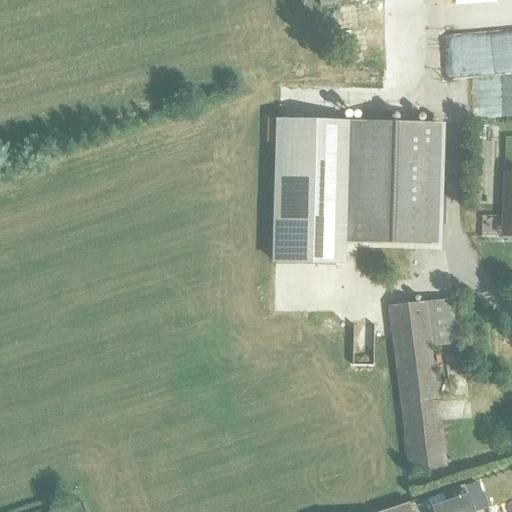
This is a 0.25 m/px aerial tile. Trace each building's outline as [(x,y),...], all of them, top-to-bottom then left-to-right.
[(327,10),(334,26),(343,22),(337,6),(327,10)] [(458,72),(511,68),(511,26),(456,29),(458,72)] [(393,49),(393,29),(362,29),(361,49),(393,49)] [(390,116),(389,118),(390,119),(390,121),(391,122),(393,122),(394,122),(396,122),(397,121),(398,120),(398,119),(398,117),(398,116),(397,115),(396,114),(394,113),(393,113),(392,114),(390,115),(390,116)] [(344,242),(348,122),(290,120),(273,119),(273,142),(271,263),(275,264),(292,264),(344,265),(344,242)] [(348,122),(344,242),(437,245),(441,124),(348,122)] [(511,172),(502,172),(500,237),(511,237),(511,172)] [(457,298),(387,307),(395,368),(408,472),(447,468),(440,413),(432,348),(444,346),(463,344),(457,298)] [(477,342),(465,343),(467,360),(479,359),(477,342)] [(480,484),(465,489),(473,511),(475,511),(487,508),(480,484)] [(473,511),(465,489),(464,486),(428,499),(432,511),(473,511)] [(411,511),(408,502),(381,511),(411,511)] [(85,511),(83,503),(54,511),(85,511)]
